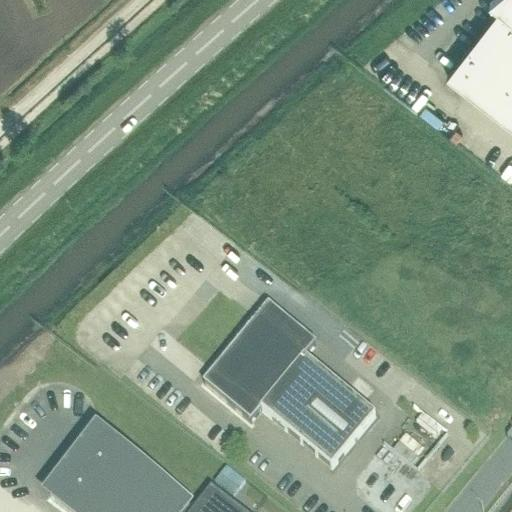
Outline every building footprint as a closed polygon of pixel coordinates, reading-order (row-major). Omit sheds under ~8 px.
[(511,0),(492,0),(489,2),(498,9),(447,75),(511,125),(511,0)] [(511,236),(385,137),(322,217),(481,342),(511,302),(511,236)] [(268,310),(203,388),(250,426),(261,414),(332,472),(375,420),(304,361),(315,348),(268,310)] [(424,423),(416,431),(435,448),(443,439),(424,423)] [(51,503),(63,511),(237,511),(211,492),(195,511),(190,511),(186,509),(188,507),(100,439),(51,503)] [(449,439),(418,481),(442,498),(472,457),(449,439)] [(407,444),(395,459),(414,474),(426,459),(407,444)] [(228,477),(216,492),(235,507),(247,492),(228,477)]
